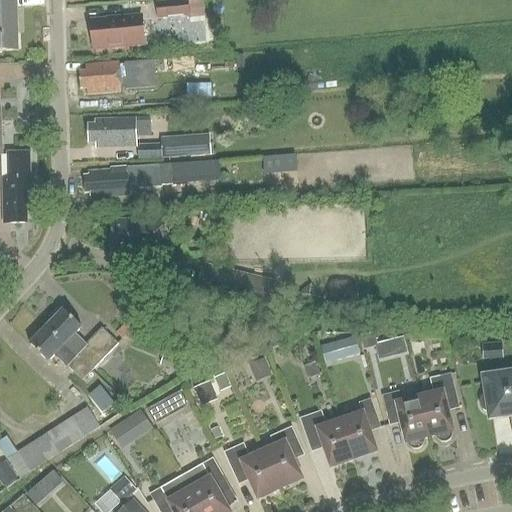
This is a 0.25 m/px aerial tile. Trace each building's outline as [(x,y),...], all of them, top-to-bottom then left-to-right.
[(0,0),(0,51),(19,51),(17,0),(0,0)] [(190,0),(158,3),(159,20),(173,19),(173,22),(188,21),(188,18),(192,18),(190,0)] [(94,49),(145,45),(142,17),(92,22),(94,49)] [(86,72),(79,72),(81,89),(87,89),(87,90),(87,96),(88,96),(122,93),(122,91),(155,88),(153,62),(119,65),(119,64),(85,67),(86,72)] [(141,118),(142,134),(155,133),(154,117),(141,118)] [(137,133),(136,120),(95,122),(95,126),(89,126),(90,145),(96,145),(96,150),(138,148),(137,133)] [(211,137),(161,140),(163,158),(212,155),(211,137)] [(32,179),(31,153),(7,154),(8,179),(4,179),(5,225),(29,224),(27,179),(32,179)] [(91,194),(91,199),(130,197),(130,191),(162,188),(162,186),(161,166),(112,170),(112,172),(89,174),(90,178),(84,178),(85,194),(91,194)] [(171,166),(161,166),(162,186),(172,185),(171,166)] [(164,254),(163,221),(113,224),(114,254),(143,252),(143,255),(164,254)] [(272,284),(203,268),(195,299),(265,315),(272,284)] [(47,328),(66,346),(93,373),(119,345),(103,329),(86,346),(75,336),(82,330),(63,312),(47,328)] [(125,344),(147,322),(138,312),(116,335),(125,344)] [(93,373),(66,346),(47,328),(31,345),(49,363),(56,356),(83,383),(93,373)] [(274,336),(266,338),(270,350),(277,347),(274,336)] [(375,338),(362,341),(364,351),(377,348),(375,338)] [(355,339),(330,345),(334,361),(359,355),(355,339)] [(502,344),(482,345),(483,360),(503,359),(502,344)] [(164,355),(160,366),(178,372),(181,361),(164,355)] [(249,366),(256,383),(271,376),(264,360),(249,366)] [(224,375),(214,379),(221,393),(230,388),(224,375)] [(420,399),(430,438),(436,437),(437,439),(438,441),(439,441),(440,442),(442,443),(443,444),(445,444),(447,443),(449,443),(450,442),(451,441),(452,440),(453,438),(454,437),(454,436),(454,435),(454,434),(454,432),(449,412),(461,409),(452,375),(431,380),(435,395),(420,399)] [(479,404),(479,405),(479,406),(479,407),(480,408),(480,409),(481,409),(481,410),(481,411),(482,411),(483,412),(484,413),(485,413),(486,413),(486,414),(487,414),(488,414),(489,414),(490,414),(491,414),(492,419),(511,415),(511,375),(486,379),(488,393),(487,393),(486,394),(485,394),(484,395),(483,395),(482,396),(481,397),(481,398),(480,398),(480,399),(480,400),(479,400),(479,401),(479,402),(479,403),(479,404)] [(200,404),(216,397),(209,382),(194,389),(200,404)] [(430,438),(420,399),(407,402),(404,391),(383,397),(391,426),(402,423),(407,444),(408,444),(409,446),(410,448),(411,449),(412,450),(414,451),(417,451),(418,451),(420,450),(421,449),(423,448),(424,447),(424,446),(425,445),(426,444),(426,442),(426,441),(425,439),(430,438)] [(340,423),(354,461),(378,453),(371,433),(382,429),(372,400),(360,404),(364,414),(340,423)] [(155,426),(166,420),(158,405),(146,411),(155,426)] [(87,409),(76,416),(88,436),(100,429),(87,409)] [(122,451),(153,430),(141,413),(140,410),(109,431),(110,433),(122,451)] [(354,461),(340,423),(328,427),(322,412),(301,420),(313,453),(325,449),(332,469),(354,461)] [(76,416),(64,424),(77,444),(88,436),(76,416)] [(64,424),(53,431),(65,451),(77,444),(64,424)] [(217,428),(211,432),(215,441),(222,438),(217,428)] [(264,454),(281,490),(303,480),(295,461),(305,456),(293,428),(272,438),(276,448),(264,454)] [(53,431),(41,439),(54,458),(65,451),(53,431)] [(32,475),(31,473),(17,454),(7,438),(0,442),(0,449),(22,482),(32,475)] [(41,439),(29,446),(42,466),(54,458),(41,439)] [(281,490),(264,454),(252,459),(246,445),(226,453),(241,485),(251,481),(260,500),(281,490)] [(29,446),(17,454),(31,473),(42,466),(29,446)] [(230,511),(221,496),(232,490),(214,460),(194,471),(182,478),(190,492),(201,511),(230,511)] [(0,483),(4,489),(18,479),(14,473),(10,467),(0,474),(0,483)] [(125,477),(110,491),(122,504),(137,491),(125,477)] [(201,511),(190,492),(182,478),(170,485),(151,495),(160,511),(201,511)] [(36,507),(45,499),(36,488),(27,496),(36,507)] [(142,511),(133,502),(121,511),(142,511)]
